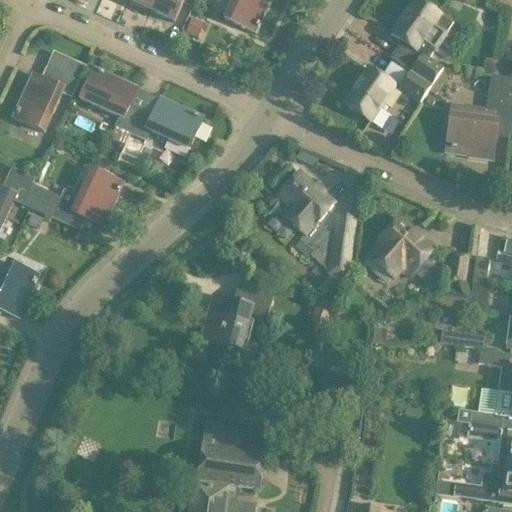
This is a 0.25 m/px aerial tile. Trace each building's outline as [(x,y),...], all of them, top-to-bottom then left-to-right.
[(128,0),(128,3),(150,13),(156,0),(128,0)] [(156,0),(150,13),(174,24),(184,0),(156,0)] [(233,0),(224,21),(256,35),(271,0),(233,0)] [(414,0),(390,36),(421,57),(422,57),(429,61),(453,25),(415,0),(414,0)] [(44,134),(62,95),(71,100),(86,68),(53,53),(41,80),(33,77),(13,120),(44,134)] [(410,74),(431,89),(443,71),(429,61),(422,57),(421,57),(410,74)] [(498,79),(495,102),(511,105),(511,65),(501,64),(498,79)] [(367,69),(342,105),(370,124),(382,132),(391,118),(379,111),(395,88),(367,69)] [(128,135),(130,136),(141,111),(130,106),(137,92),(137,91),(94,70),(80,101),(118,119),(114,128),(115,129),(128,135)] [(434,96),(437,93),(431,89),(410,74),(398,91),(420,105),(428,93),(434,96)] [(487,101),(495,102),(498,79),(490,78),(487,101)] [(141,111),(130,136),(146,143),(150,134),(189,152),(202,120),(160,101),(159,102),(152,116),(141,111)] [(511,118),(511,105),(495,102),(487,101),(485,111),(452,106),(450,116),(445,151),(469,154),(468,160),(492,163),(496,139),(509,140),(510,136),(511,122),(511,118)] [(125,147),(130,136),(128,135),(115,129),(110,140),(125,147)] [(0,231),(13,203),(23,207),(32,186),(35,179),(11,169),(1,191),(0,190),(0,231)] [(88,221),(103,228),(122,185),(92,171),(86,183),(80,181),(73,196),(64,192),(60,199),(32,186),(23,207),(82,234),(88,221)] [(318,224),(335,205),(299,173),(277,199),(288,209),(280,218),(304,239),(300,243),(313,255),(310,258),(327,272),(327,277),(348,281),(357,221),(336,218),(332,239),(322,231),(322,227),(318,224)] [(409,280),(435,250),(399,219),(377,245),(365,258),(394,285),(403,275),(409,280)] [(451,254),(447,285),(465,287),(469,257),(468,256),(452,254),(451,254)] [(476,259),(472,285),(472,287),(485,289),(485,287),(486,287),(489,261),(476,259)] [(0,279),(0,318),(2,313),(19,321),(39,277),(7,263),(0,279)] [(274,296),(237,287),(233,304),(213,299),(202,341),(240,351),(249,319),(266,324),(274,296)] [(465,311),(474,312),(476,297),(467,296),(465,311)] [(334,309),(319,302),(310,323),(325,330),(334,309)] [(385,348),(387,332),(375,330),(373,346),(385,348)] [(484,352),(486,339),(461,335),(459,348),(484,352)] [(501,369),(497,394),(511,395),(511,370),(508,370),(510,357),(480,353),(478,366),(501,369)] [(511,420),(511,395),(497,394),(494,417),(459,412),(458,425),(457,426),(460,426),(469,428),(498,432),(500,419),(511,420)] [(446,424),(444,440),(458,442),(460,426),(457,426),(458,425),(446,424)] [(204,427),(201,447),(196,486),(228,490),(260,494),(268,437),(268,436),(204,427)] [(497,443),(498,432),(469,428),(467,439),(497,443)] [(511,445),(500,443),(496,468),(511,470),(511,445)] [(437,484),(436,497),(458,500),(511,508),(511,470),(496,468),(491,467),(490,477),(489,476),(485,476),(482,479),(481,490),(437,484)] [(190,511),(254,511),(256,506),(226,502),(228,490),(196,486),(196,488),(194,487),(190,511)]
